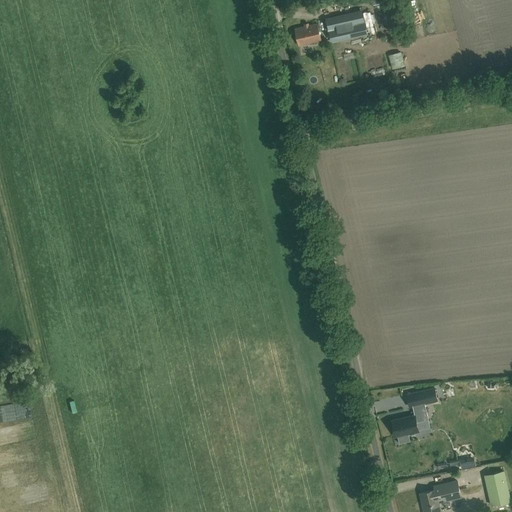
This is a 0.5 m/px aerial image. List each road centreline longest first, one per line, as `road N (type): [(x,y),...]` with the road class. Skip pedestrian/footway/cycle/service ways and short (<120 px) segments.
road 1 (unclassified): [(391,511),(302,135)]
road 2 (unclassified): [(302,135),(511,86)]
road 3 (unclassified): [(302,135),(270,0)]
